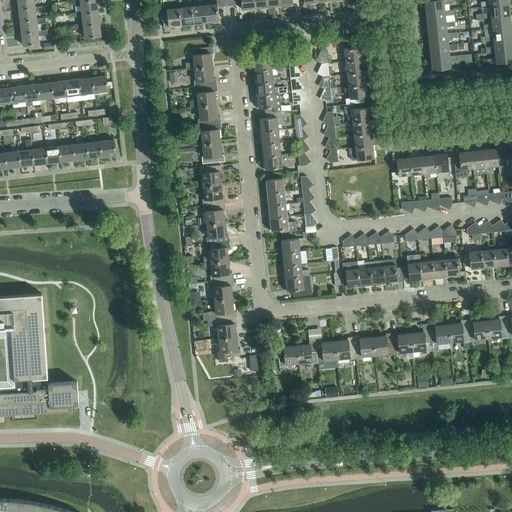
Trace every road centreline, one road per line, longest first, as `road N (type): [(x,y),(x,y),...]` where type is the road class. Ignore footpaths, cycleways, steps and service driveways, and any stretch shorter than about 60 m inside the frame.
road 1 (residential): [(232,32),(262,306),(511,283)]
road 2 (residential): [(511,206),(333,217),(304,25)]
road 3 (residential): [(193,453),(143,196)]
road 4 (secondary): [(280,466),(511,448)]
road 5 (unclassified): [(511,97),(418,107),(401,100),(393,91),(385,19)]
road 6 (residential): [(143,196),(135,52)]
road 7 (residential): [(0,205),(143,196)]
road 8 (residential): [(0,70),(135,52)]
